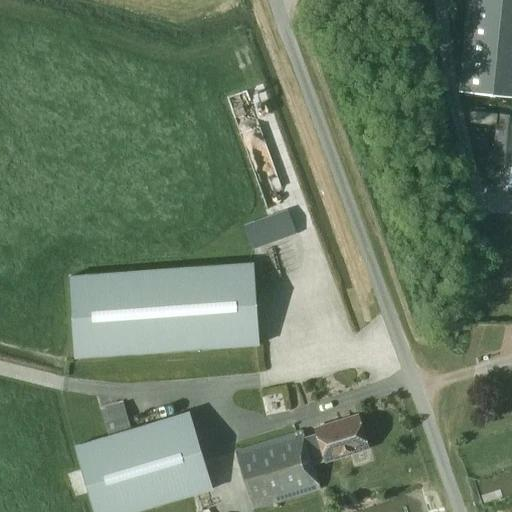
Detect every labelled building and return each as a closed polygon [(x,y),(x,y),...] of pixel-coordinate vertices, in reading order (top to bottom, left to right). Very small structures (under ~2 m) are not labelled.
[(511,98),(511,0),(466,0),(457,94),(511,98)] [(511,115),(496,114),(492,155),(491,162),(511,164),(511,115)] [(288,210),(246,225),(254,249),(275,241),(271,231),(292,223),(288,210)] [(69,276),(75,358),(259,345),(253,262),(69,276)] [(123,403),(101,410),(109,435),(124,431),(131,428),(129,420),(123,403)] [(135,511),(212,489),(189,412),(75,446),(94,511),(135,511)] [(234,452),(252,510),(320,488),(308,450),(320,446),(325,461),(350,453),(349,451),(367,445),(359,418),(340,424),(340,421),(315,429),(317,436),(305,440),(303,431),(234,452)]
